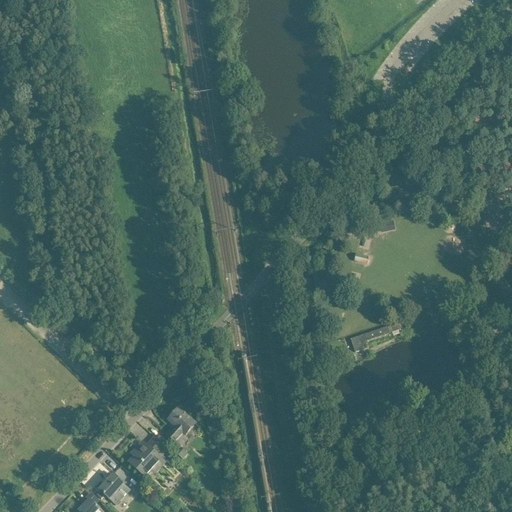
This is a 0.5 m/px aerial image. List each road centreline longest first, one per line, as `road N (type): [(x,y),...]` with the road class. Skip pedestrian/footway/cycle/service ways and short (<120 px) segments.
road 1 (unclassified): [(45,511),(511,11)]
road 2 (unknown): [(136,415),(0,286)]
